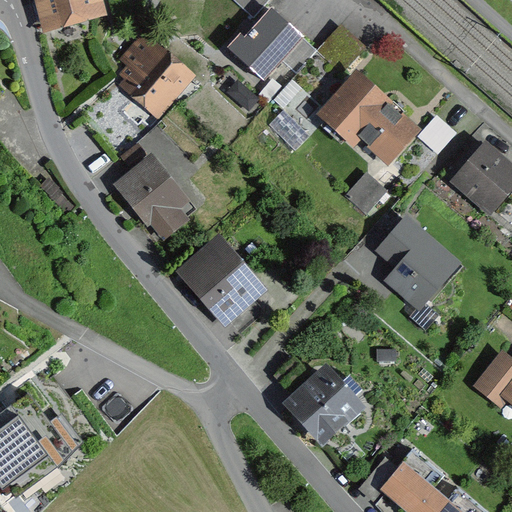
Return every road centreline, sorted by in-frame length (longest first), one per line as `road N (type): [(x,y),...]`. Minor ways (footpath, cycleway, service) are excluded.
road 1 (residential): [(18,0),(45,110),(77,183),(236,383)]
road 2 (residential): [(358,0),(511,135)]
road 3 (residential): [(236,383),(348,511)]
road 4 (residential): [(236,383),(215,413),(263,511)]
